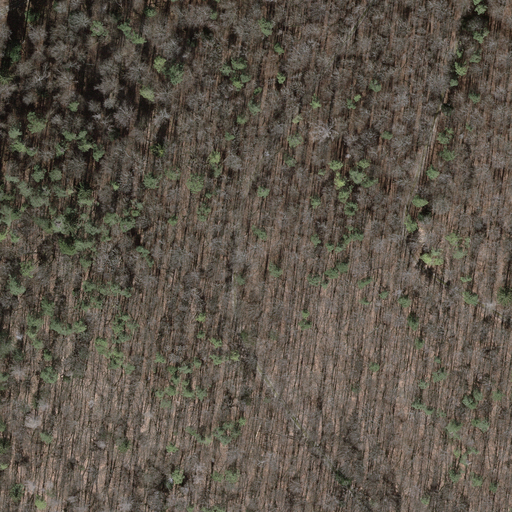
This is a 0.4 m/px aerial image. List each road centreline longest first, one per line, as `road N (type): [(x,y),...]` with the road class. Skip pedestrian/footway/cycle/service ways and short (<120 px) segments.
road 1 (track): [(363,511),(257,371),(236,321),(234,254),(242,199),(277,135),(374,0)]
road 2 (track): [(466,0),(405,216),(404,245),(423,269),(511,317)]
